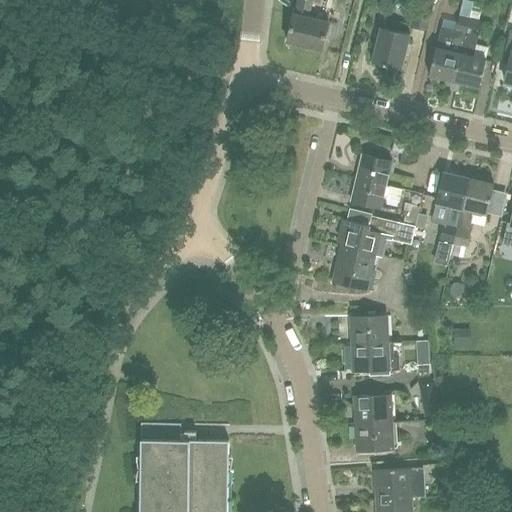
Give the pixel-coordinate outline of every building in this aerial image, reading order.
[(318,3),(318,0),(298,0),(295,15),(294,14),(287,43),(321,51),(328,22),(309,18),(312,2),(318,3)] [(434,8),(416,4),(410,30),(428,34),(434,8)] [(454,82),(469,20),(458,17),(454,30),(441,27),(435,48),(429,76),(454,82)] [(454,82),(478,88),(488,47),(476,44),(477,38),(475,37),(478,22),(469,20),(454,82)] [(401,70),(409,34),(380,28),(372,63),(401,70)] [(511,32),(509,32),(502,64),(508,65),(504,82),(506,82),(505,87),(511,88),(511,32)] [(403,189),(411,191),(414,179),(388,173),(391,161),(361,154),(356,178),(403,189)] [(442,173),(435,203),(449,206),(441,241),(453,244),(468,179),(442,173)] [(380,208),(382,198),(400,202),(403,189),(356,178),(350,202),(380,208)] [(468,179),(453,244),(465,247),(473,212),(486,215),(486,213),(492,189),(493,185),(468,179)] [(415,227),(419,207),(408,204),(403,224),(415,227)] [(393,240),(412,244),(416,227),(415,227),(403,224),(395,221),(372,217),(369,229),(344,224),(343,232),(339,231),(336,242),(340,243),(339,247),(375,255),(383,257),(389,235),(393,237),(393,240)] [(507,222),(502,243),(511,245),(511,220),(511,223),(507,222)] [(439,241),(434,263),(448,266),(451,254),(453,244),(439,241)] [(368,291),(375,255),(339,247),(332,283),(368,291)] [(385,291),(405,293),(408,268),(388,265),(385,291)] [(352,344),(391,343),(391,330),(387,330),(387,315),(350,317),(352,344)] [(391,343),(352,344),(353,371),(372,371),(373,376),(390,375),(389,370),(399,369),(399,357),(393,357),(393,353),(392,353),(391,343)] [(420,386),(425,416),(440,414),(435,383),(420,386)] [(356,423),(391,421),(390,395),(355,397),(356,423)] [(356,423),(357,450),(375,450),(375,455),(387,454),(393,451),(391,421),(356,423)] [(228,511),(229,441),(181,440),(181,424),(141,424),(140,511),(228,511)] [(376,499),(412,497),(426,497),(424,467),(374,470),(376,499)] [(376,511),(412,511),(412,497),(376,499),(376,511)]
